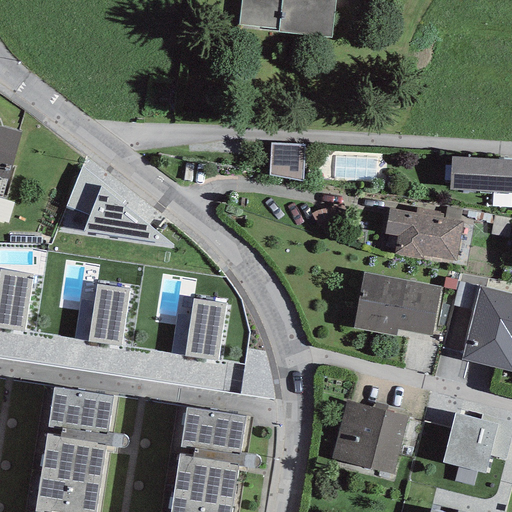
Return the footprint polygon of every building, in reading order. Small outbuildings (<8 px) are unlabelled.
[(241,0),(239,25),(279,29),(278,32),(331,38),(334,0),(241,0)] [(21,132),(0,127),(0,177),(7,180),(21,132)] [(304,145),(270,143),(269,175),(302,181),(304,145)] [(511,193),(511,160),(451,157),(449,190),(511,193)] [(100,186),(83,232),(174,245),(100,186)] [(14,203),(0,199),(0,221),(7,224),(14,203)] [(397,236),(394,254),(423,259),(423,256),(456,261),(462,222),(459,221),(461,209),(446,206),(445,212),(416,207),(415,213),(388,208),(384,234),(397,236)] [(0,270),(0,328),(23,332),(32,275),(0,270)] [(440,287),(363,273),(353,328),(396,336),(397,329),(431,335),(440,287)] [(445,278),(443,288),(455,290),(457,280),(445,278)] [(96,285),(88,342),(120,346),(128,290),(96,285)] [(511,294),(480,286),(461,359),(511,372),(511,294)] [(193,300),(185,356),(217,361),(225,304),(193,300)] [(96,511),(113,396),(54,387),(36,511),(96,511)] [(374,408),(346,400),(331,459),(393,475),(408,416),(387,411),(374,408)] [(376,403),(374,408),(387,411),(388,406),(376,403)] [(230,511),(245,416),(186,408),(170,511),(230,511)] [(498,424),(480,420),(454,413),(441,463),(485,474),(490,455),(498,424)] [(498,424),(490,455),(505,459),(511,432),(511,422),(482,414),(480,420),(498,424)]
